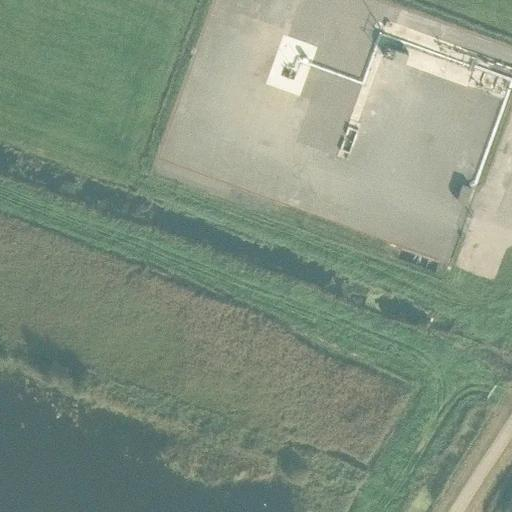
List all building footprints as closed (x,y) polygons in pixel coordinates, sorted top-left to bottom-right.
[(367,26),(374,9),(350,0),(247,0),(240,20),(302,45),(311,23),(344,36),(342,41),(330,36),(328,42),(318,39),(317,42),(345,53),(340,65),(345,67),(362,24),(367,26)] [(211,2),(207,22),(223,25),(226,5),(211,2)] [(190,102),(191,170),(283,203),(283,205),(403,247),(407,235),(343,213),(343,118),(321,111),(302,164),(286,158),(286,170),(271,165),(271,149),(264,146),(239,146),(209,136),(239,49),(251,53),(245,70),(258,74),(267,48),(204,27),(181,93),(181,98),(190,102)] [(507,79),(472,66),(465,86),(500,99),(507,79)] [(350,92),(340,87),(344,78),(321,67),(307,98),(341,113),(350,92)] [(457,200),(466,203),(471,188),(462,185),(457,200)]
